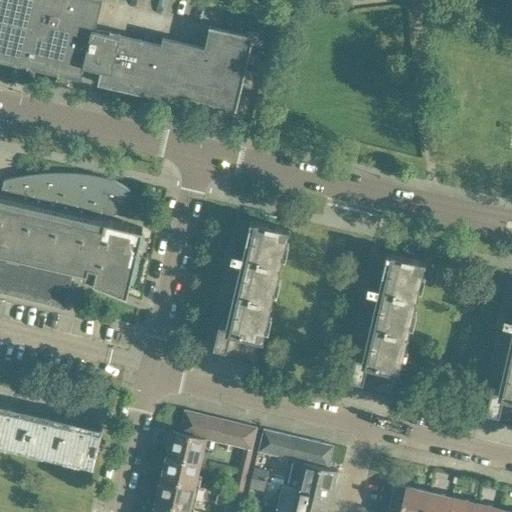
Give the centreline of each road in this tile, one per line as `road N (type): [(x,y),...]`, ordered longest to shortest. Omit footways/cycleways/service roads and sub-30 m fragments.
road 1 (residential): [(511,225),(200,152)]
road 2 (residential): [(369,426),(146,373)]
road 3 (residential): [(146,373),(200,152)]
road 4 (residential): [(200,152),(0,104)]
road 5 (residential): [(146,373),(0,333)]
road 6 (residential): [(511,459),(369,426)]
road 7 (residential): [(112,511),(146,373)]
